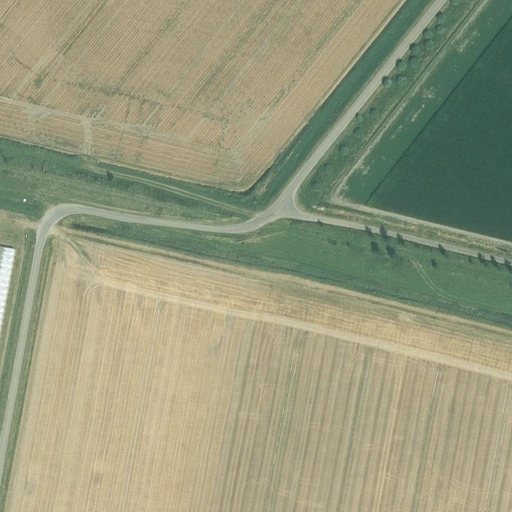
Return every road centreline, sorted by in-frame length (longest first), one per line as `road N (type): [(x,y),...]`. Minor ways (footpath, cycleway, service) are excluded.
road 1 (unclassified): [(0,491),(50,219),(64,210),(241,229),(281,206)]
road 2 (track): [(511,317),(183,238),(140,220)]
road 3 (unclassified): [(281,206),(447,0)]
road 4 (unclassified): [(511,267),(281,206)]
road 5 (track): [(84,169),(265,218)]
